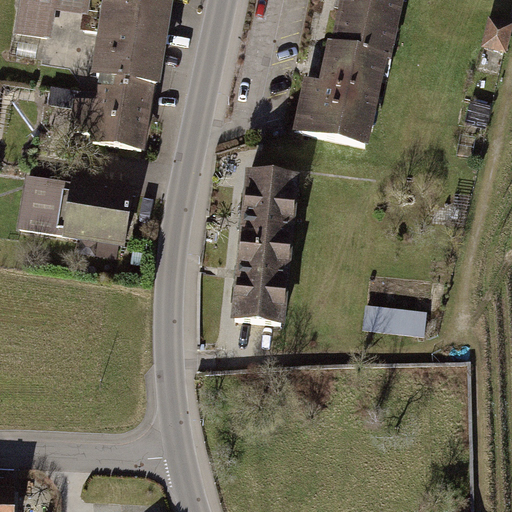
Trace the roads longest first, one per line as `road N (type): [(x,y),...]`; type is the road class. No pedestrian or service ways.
road 1 (tertiary): [(180,451),(170,364),(172,265),(224,0)]
road 2 (track): [(470,353),(170,364)]
road 3 (track): [(470,353),(471,258),(511,82)]
road 4 (residential): [(0,454),(180,451)]
road 5 (track): [(470,353),(478,511)]
